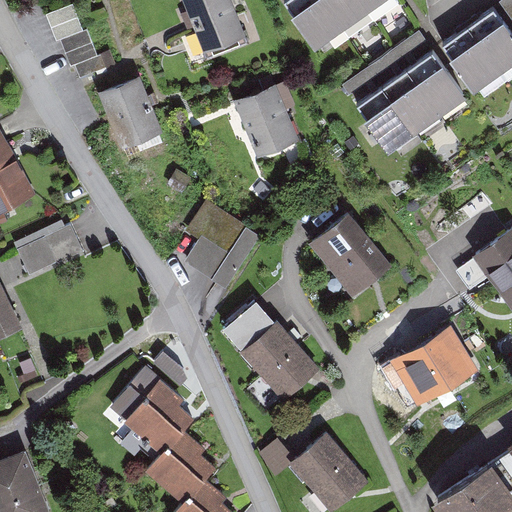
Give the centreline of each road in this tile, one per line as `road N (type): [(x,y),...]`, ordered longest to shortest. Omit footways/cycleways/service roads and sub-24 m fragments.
road 1 (residential): [(264,511),(171,310),(0,43)]
road 2 (residential): [(410,511),(356,393),(353,369),(442,297)]
